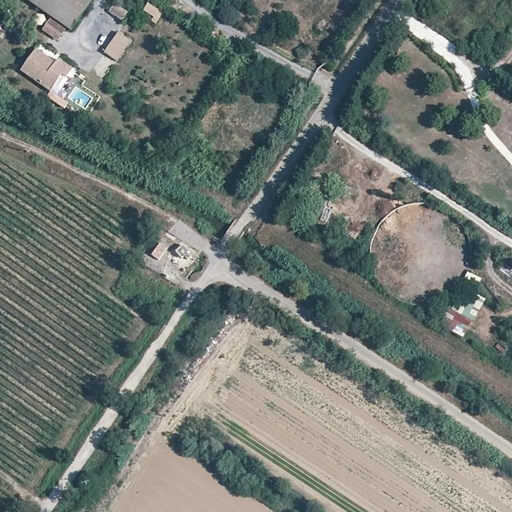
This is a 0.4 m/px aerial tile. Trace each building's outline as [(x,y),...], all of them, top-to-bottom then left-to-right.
[(93,0),(26,0),(73,31),(93,0)] [(123,21),(129,13),(113,2),(107,11),(123,21)] [(165,12),(149,2),(144,10),(155,17),(152,21),(157,24),(165,12)] [(119,63),(134,40),(119,30),(104,53),(119,63)] [(73,68),(58,59),(56,63),(53,66),(42,58),(44,55),(36,50),(22,70),(52,90),(63,74),(67,76),(73,68)] [(56,63),(44,55),(42,58),(53,66),(56,63)] [(51,90),(47,96),(64,108),(68,103),(51,90)] [(161,241),(170,247),(177,238),(168,232),(161,241)] [(160,242),(151,254),(160,260),(169,248),(160,242)] [(449,323),(447,328),(464,337),(483,304),(459,291),(443,320),(449,323)]
